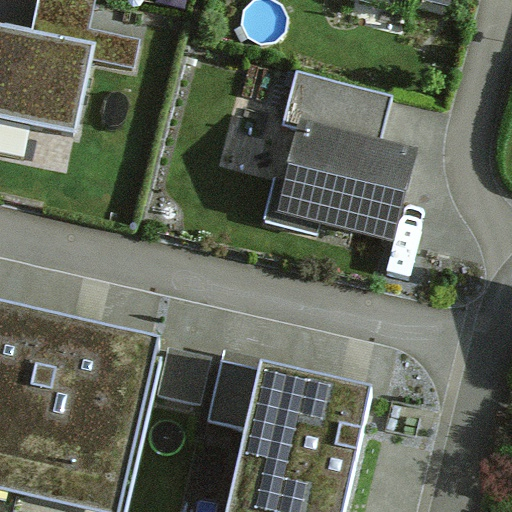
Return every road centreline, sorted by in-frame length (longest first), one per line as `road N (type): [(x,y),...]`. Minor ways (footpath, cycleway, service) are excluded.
road 1 (residential): [(0,238),(500,349)]
road 2 (residential): [(511,219),(475,153),(511,6)]
road 3 (residential): [(459,511),(500,349)]
